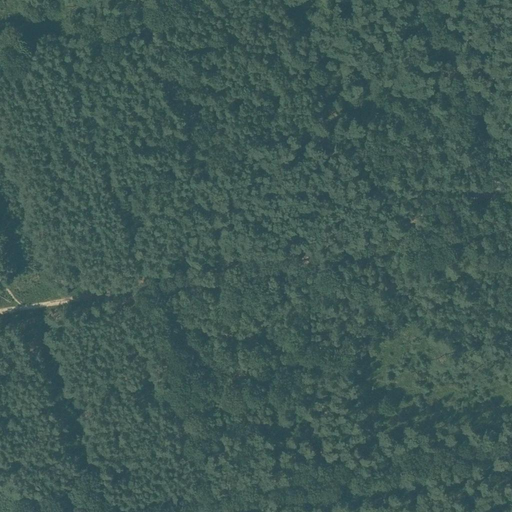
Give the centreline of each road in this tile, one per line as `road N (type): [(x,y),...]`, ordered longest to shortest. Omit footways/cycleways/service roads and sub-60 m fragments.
road 1 (track): [(162,282),(511,224)]
road 2 (track): [(27,308),(162,282)]
